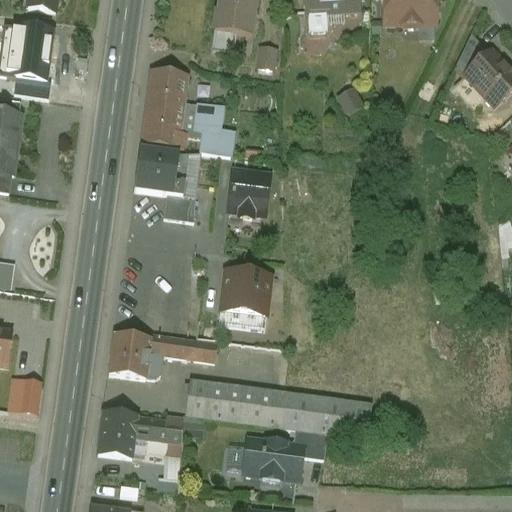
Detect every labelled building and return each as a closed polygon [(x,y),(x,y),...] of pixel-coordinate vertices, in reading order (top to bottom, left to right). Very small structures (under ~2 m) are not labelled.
[(56,0),(28,0),(27,12),(55,16),(56,0)] [(254,0),(220,0),(218,16),(216,16),(214,36),(236,39),(249,41),(254,0)] [(304,0),(305,19),(308,19),(326,18),(358,16),(358,4),(357,0),(304,0)] [(434,0),(384,0),(384,2),(385,29),(402,28),(405,31),(416,31),(419,28),(435,28),(434,0)] [(326,18),(308,19),(308,35),(311,37),(324,36),(327,33),(326,18)] [(52,34),(16,30),(10,80),(45,84),(52,34)] [(236,39),(214,36),(211,56),(233,59),(236,39)] [(488,58),(471,39),(455,70),(465,80),(488,58)] [(275,54),(260,51),(257,73),(272,76),(275,54)] [(488,58),(465,80),(494,112),(511,95),(511,78),(491,56),(488,58)] [(187,80),(150,75),(140,148),(183,154),(185,141),(188,118),(182,118),(184,109),(187,80)] [(358,91),(339,101),(348,120),(367,110),(358,91)] [(17,108),(0,106),(0,177),(10,178),(13,179),(21,121),(16,120),(17,108)] [(221,112),(198,109),(198,110),(184,109),(182,118),(188,118),(185,141),(201,143),(199,158),(230,162),(231,151),(220,149),(216,144),(221,112)] [(178,159),(140,154),(134,195),(166,200),(182,202),(184,187),(175,185),(178,159)] [(366,230),(365,170),(285,172),(287,271),(286,271),(288,349),(320,348),(318,262),(355,261),(354,230),(366,230)] [(10,178),(0,177),(0,195),(8,196),(10,178)] [(269,181),(233,177),(228,216),(240,218),(239,222),(251,224),(252,219),(264,221),(269,181)] [(182,202),(166,200),(163,223),(193,228),(195,204),(182,202)] [(511,238),(509,226),(500,228),(506,252),(511,250),(511,238)] [(0,293),(14,294),(16,267),(0,265),(0,293)] [(270,282),(225,276),(220,316),(265,322),(270,282)] [(219,329),(198,326),(195,344),(217,347),(217,346),(219,329)] [(0,369),(7,371),(12,337),(0,335),(0,369)] [(150,344),(114,339),(108,379),(145,384),(145,383),(153,384),(160,380),(162,366),(148,364),(149,358),(168,361),(170,343),(151,340),(150,344)] [(181,344),(170,343),(168,361),(178,363),(181,344)] [(217,349),(181,344),(178,363),(214,368),(217,349)] [(9,415),(41,420),(46,386),(14,381),(9,415)] [(369,408),(188,383),(183,420),(295,435),(328,440),(364,445),(369,408)] [(151,424),(103,417),(97,459),(132,464),(134,444),(148,445),(151,424)] [(182,423),(165,421),(165,426),(151,424),(148,445),(180,450),(182,423)] [(328,440),(295,435),(293,451),(303,453),(301,463),(323,466),(328,440)] [(284,450),(266,448),(266,447),(265,447),(265,448),(248,445),(243,479),(261,481),(260,484),(281,487),(281,484),(298,486),(301,463),(303,453),(293,451),(285,450),(284,450)]
